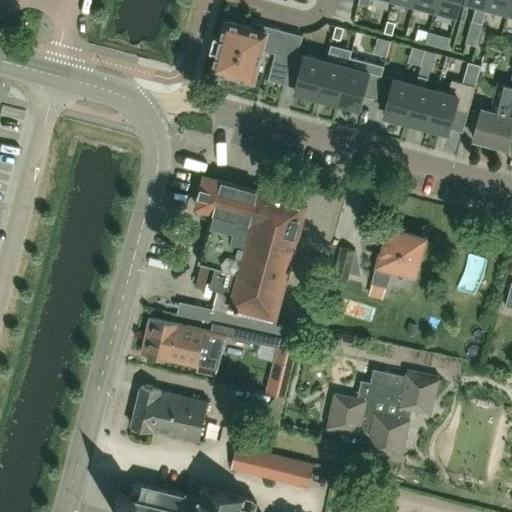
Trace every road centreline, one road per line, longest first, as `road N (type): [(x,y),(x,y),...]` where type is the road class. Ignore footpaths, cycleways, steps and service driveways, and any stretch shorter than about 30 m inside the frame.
road 1 (tertiary): [(65,511),(160,159),(145,109)]
road 2 (residential): [(511,188),(190,99)]
road 3 (unclassified): [(0,299),(58,75)]
